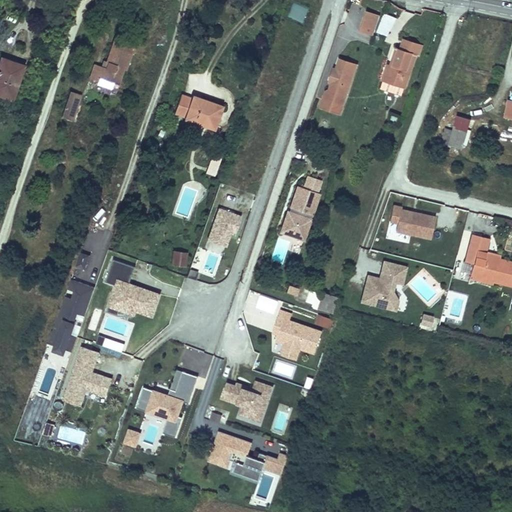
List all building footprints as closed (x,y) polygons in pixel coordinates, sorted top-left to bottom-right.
[(303,22),(308,8),(293,2),(287,16),(303,22)] [(370,9),(369,12),(367,11),(360,30),(373,34),(374,31),(377,32),(383,14),(370,9)] [(383,14),(377,32),(388,36),(396,18),(383,14)] [(137,44),(115,37),(107,63),(108,64),(106,69),(102,68),(94,65),(90,78),(99,80),(99,78),(114,82),(118,84),(123,69),(126,70),(131,53),(134,54),(137,44)] [(390,68),(387,66),(382,78),(405,86),(416,55),(418,55),(422,45),(404,38),(400,48),(397,47),(391,64),(390,68)] [(324,100),(342,106),(353,73),(351,72),(354,63),(341,58),(337,69),(335,68),(330,81),(333,82),(331,88),(327,90),(324,100)] [(21,72),(15,69),(17,65),(1,59),(0,61),(0,95),(11,100),(21,72)] [(99,78),(99,80),(97,85),(112,89),(114,82),(99,78)] [(405,86),(382,78),(379,87),(401,95),(405,86)] [(70,92),(61,116),(72,119),(80,95),(70,92)] [(192,99),(181,95),(175,114),(186,118),(186,119),(213,128),(221,106),(201,100),(200,102),(192,99)] [(321,107),(340,113),(342,106),(324,100),(321,107)] [(120,108),(123,112),(129,107),(125,103),(120,108)] [(445,128),(440,143),(461,149),(466,130),(453,126),(452,131),(445,128)] [(205,172),(214,175),(225,145),(215,142),(205,172)] [(101,163),(109,165),(111,158),(104,156),(101,163)] [(319,174),(308,170),(305,179),(316,183),(319,174)] [(305,179),(297,177),(277,235),(304,244),(324,186),(316,183),(305,179)] [(217,206),(206,239),(230,247),(241,214),(217,206)] [(404,208),(395,206),(392,222),(400,223),(398,232),(433,238),(438,217),(403,210),(404,208)] [(469,234),(463,261),(472,264),(476,251),(485,253),(488,239),(469,234)] [(171,263),(184,265),(186,252),(172,250),(171,263)] [(285,252),(276,250),(274,259),(283,261),(285,252)] [(472,264),(470,273),(493,279),(492,282),(511,287),(511,263),(500,261),(486,257),(486,254),(485,253),(476,251),(472,264)] [(85,270),(91,255),(80,252),(75,266),(85,270)] [(131,283),(136,266),(112,259),(106,281),(114,284),(108,306),(153,319),(161,292),(131,283)] [(407,267),(384,262),(380,279),(368,276),(362,301),(396,310),(399,301),(392,292),(394,283),(403,285),(407,267)] [(493,279),(470,273),(468,281),(491,287),(492,282),(493,279)] [(49,344),(72,352),(95,287),(72,279),(49,344)] [(286,292),(297,296),(299,289),(289,285),(286,292)] [(334,314),(339,299),(305,287),(301,300),(313,304),(312,307),(334,314)] [(181,303),(175,320),(204,331),(211,314),(198,309),(191,306),(181,303)] [(318,314),(314,324),(330,329),(333,319),(318,314)] [(433,317),(423,315),(421,323),(431,326),(433,317)] [(314,354),(322,331),(278,316),(275,324),(281,326),(278,335),(276,341),(284,343),(283,346),(300,352),(301,349),(314,354)] [(175,323),(172,332),(198,341),(200,332),(175,323)] [(281,326),(275,324),(272,333),(278,335),(281,326)] [(87,391),(107,397),(112,377),(94,372),(100,351),(80,345),(64,401),(82,407),(87,391)] [(298,358),(300,352),(283,346),(281,352),(298,358)] [(159,362),(182,371),(185,364),(184,363),(186,358),(170,351),(168,356),(162,354),(159,362)] [(311,388),(313,378),(307,377),(305,387),(311,388)] [(236,387),(227,384),(222,399),(242,406),(240,414),(252,418),(258,400),(266,403),(271,387),(256,382),(253,389),(252,392),(243,389),(244,386),(237,384),(236,387)] [(168,418),(164,433),(176,436),(186,399),(142,387),(135,409),(168,418)] [(258,400),(252,418),(260,421),(266,403),(258,400)] [(212,411),(210,419),(219,422),(222,415),(212,411)] [(137,447),(142,432),(128,428),(123,443),(137,447)] [(219,465),(222,457),(229,460),(232,451),(247,456),(251,444),(218,432),(208,461),(219,465)] [(257,459),(247,456),(246,456),(243,465),(236,462),(232,472),(258,481),(263,469),(280,475),(287,457),(279,454),(277,460),(259,453),(257,459)] [(226,468),(229,460),(222,457),(219,465),(226,468)]
